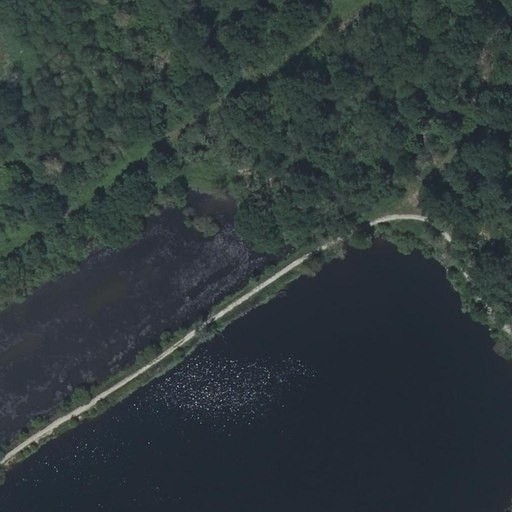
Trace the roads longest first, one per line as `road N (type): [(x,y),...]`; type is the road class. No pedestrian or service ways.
road 1 (track): [(409,203),(0,486)]
road 2 (track): [(367,0),(0,255)]
road 3 (track): [(511,335),(409,203)]
